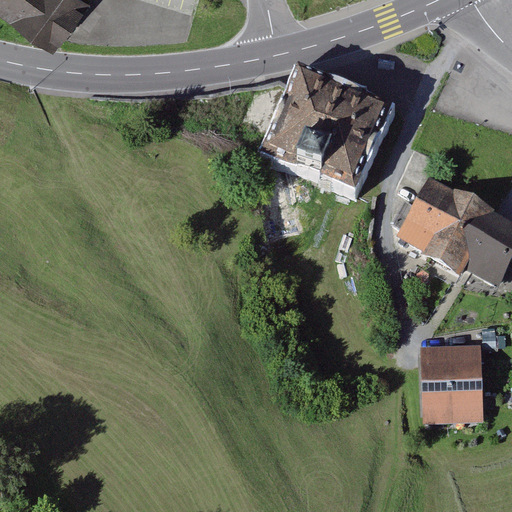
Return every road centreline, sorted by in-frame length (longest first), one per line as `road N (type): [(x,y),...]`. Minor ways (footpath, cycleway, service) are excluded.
road 1 (secondary): [(278,55),(125,77),(0,60)]
road 2 (secondary): [(440,0),(278,55)]
